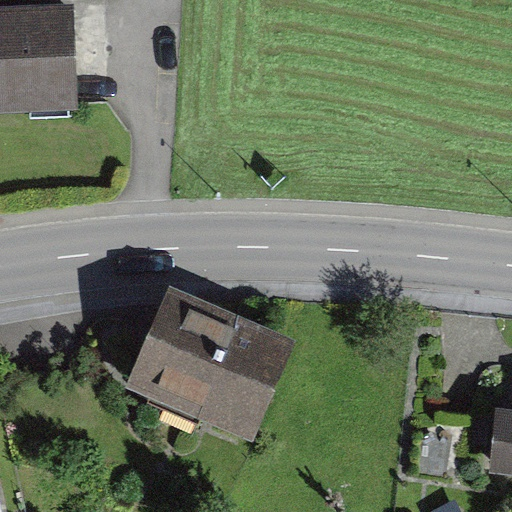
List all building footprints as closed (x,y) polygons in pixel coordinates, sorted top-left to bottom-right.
[(0,110),(88,106),(83,3),(0,6),(0,110)] [(302,342),(176,291),(137,388),(263,439),(302,342)] [(96,369),(14,387),(24,435),(106,418),(96,369)] [(511,408),(507,408),(501,473),(511,473),(511,408)] [(479,420),(448,417),(441,479),(472,483),(479,420)] [(11,511),(0,465),(0,511),(11,511)]
